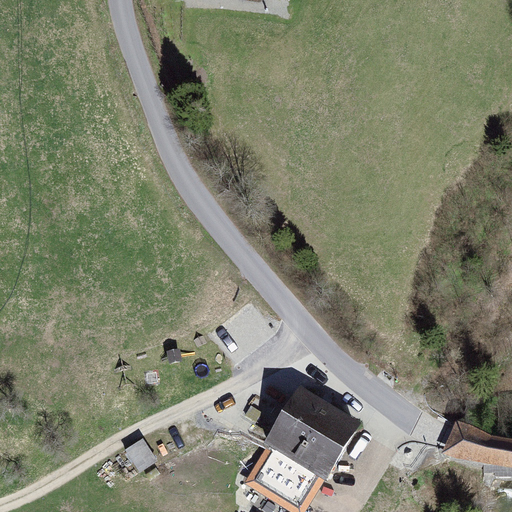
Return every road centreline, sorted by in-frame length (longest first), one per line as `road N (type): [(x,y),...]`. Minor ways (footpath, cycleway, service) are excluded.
road 1 (tertiary): [(511,456),(392,414),(318,340),(201,199),(155,107),(122,0)]
road 2 (track): [(318,340),(0,504)]
